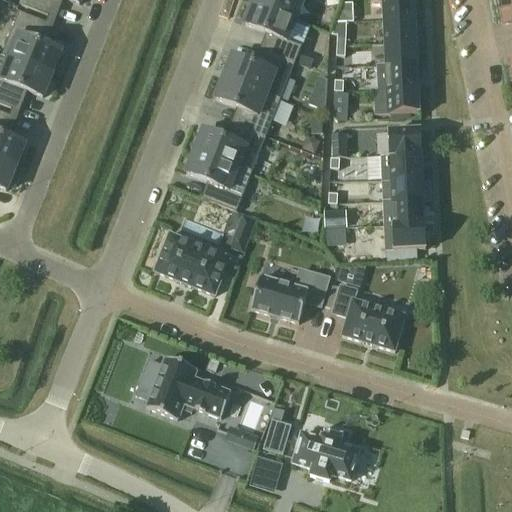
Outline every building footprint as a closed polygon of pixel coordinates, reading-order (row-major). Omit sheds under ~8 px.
[(60,0),(79,7),(81,0),(24,0),(21,8),(52,20),(60,0)] [(255,0),(253,7),(295,23),(304,1),(303,1),(303,0),(255,0)] [(381,0),(383,24),(415,22),(413,0),(381,0)] [(511,1),(500,3),(504,27),(511,26),(511,1)] [(352,6),(343,6),(336,26),(353,25),(352,6)] [(274,40),(268,56),(294,66),(301,50),(287,44),(295,23),(253,7),(244,29),(274,40)] [(19,15),(1,59),(9,61),(51,77),(60,54),(39,46),(47,26),(19,15)] [(416,46),(415,22),(383,24),(384,48),(416,46)] [(337,39),(337,49),(346,50),(346,39),(337,39)] [(416,47),(416,46),(384,48),(385,68),(377,69),(377,70),(415,68),(414,47),(416,47)] [(346,50),(337,49),(336,59),(345,60),(346,50)] [(232,59),(224,81),(280,103),(294,66),(268,56),(262,71),(232,59)] [(42,100),(51,77),(9,61),(0,84),(0,107),(13,112),(21,92),(42,100)] [(416,91),(415,68),(377,70),(378,94),(418,92),(418,91),(416,91)] [(239,130),(265,141),(280,103),(224,81),(215,103),(245,115),(239,130)] [(334,84),(334,95),(343,95),(343,84),(334,84)] [(419,117),(418,92),(378,94),(378,95),(386,94),(387,118),(419,117)] [(337,124),(345,124),(347,97),(343,97),(334,97),(333,105),(333,120),(337,124)] [(0,114),(0,164),(15,170),(24,148),(3,139),(11,119),(0,114)] [(203,134),(194,156),(251,178),(265,141),(239,130),(233,146),(203,134)] [(381,159),(381,160),(421,158),(420,133),(388,135),(389,159),(381,159)] [(332,138),(333,162),(347,161),(346,137),(332,138)] [(209,205),(236,216),(251,178),(194,156),(186,178),(216,189),(209,205)] [(422,182),(421,158),(381,160),(382,184),(422,182)] [(330,162),(330,173),(339,173),(339,162),(330,162)] [(15,170),(0,164),(0,191),(5,194),(15,170)] [(382,185),(383,206),(391,205),(423,204),(423,203),(421,203),(420,183),(422,183),(422,182),(382,184),(382,185)] [(328,207),(337,208),(337,196),(328,196),(328,207)] [(391,205),(383,206),(384,229),(392,228),(424,228),(423,204),(391,205)] [(348,229),(347,214),(326,215),(326,230),(348,229)] [(425,253),(424,228),(392,228),(384,229),(385,254),(425,253)] [(170,238),(154,276),(214,300),(230,262),(170,238)] [(329,282),(300,274),(295,291),(260,281),(251,314),(299,328),(305,307),(321,311),(329,282)] [(357,295),(341,290),(333,317),(348,321),(342,340),(373,349),(395,356),(406,320),(354,305),(357,295)] [(231,395),(194,381),(196,375),(165,362),(162,368),(149,363),(142,381),(155,387),(145,411),(177,424),(183,408),(220,422),(231,395)] [(272,425),(263,453),(282,459),(291,430),(272,425)] [(292,466),(312,472),(309,480),(329,485),(331,478),(350,484),(359,455),(340,449),(343,437),(324,431),(320,443),(301,437),(292,466)]
